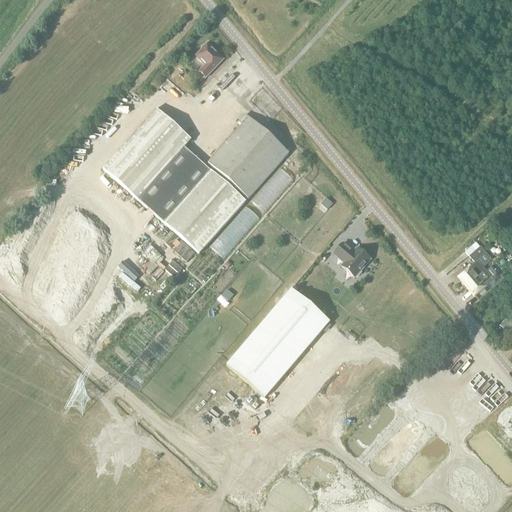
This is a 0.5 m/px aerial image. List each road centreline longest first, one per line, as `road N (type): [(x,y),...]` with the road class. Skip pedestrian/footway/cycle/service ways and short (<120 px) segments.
road 1 (unclassified): [(511,375),(203,0)]
road 2 (track): [(0,201),(38,148),(158,23),(159,0)]
